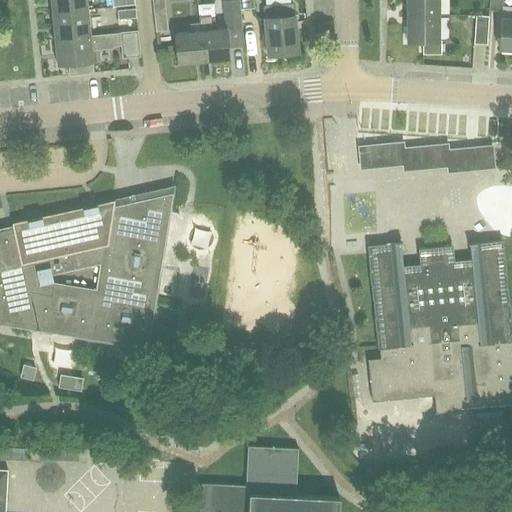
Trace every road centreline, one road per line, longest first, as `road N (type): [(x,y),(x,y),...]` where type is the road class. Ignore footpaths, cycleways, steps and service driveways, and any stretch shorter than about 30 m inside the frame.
road 1 (residential): [(344,89),(0,123)]
road 2 (residential): [(511,100),(344,89)]
